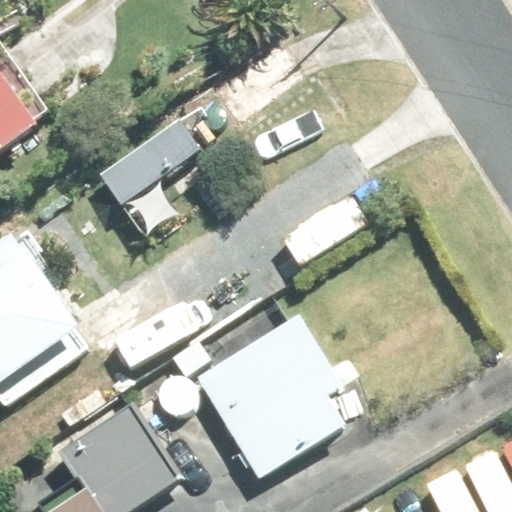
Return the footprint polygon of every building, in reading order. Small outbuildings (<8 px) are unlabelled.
[(0,153),(45,119),(0,54),(0,21),(4,19),(0,12),(0,153)] [(283,40),(215,88),(236,118),(305,70),(283,40)] [(16,232),(0,244),(0,386),(87,322),(16,232)] [(332,390),(350,379),(309,313),(204,376),(264,476),(351,423),(332,390)] [(202,339),(176,356),(191,377),(216,358),(202,339)] [(170,414),(176,417),(182,418),(188,418),(193,415),(198,411),(201,406),(202,400),(201,394),(198,388),(194,384),(188,381),(182,380),(176,382),(170,385),(166,390),(164,396),(164,403),(167,409),(170,414)] [(132,511),(183,478),(136,409),(67,455),(81,480),(30,511),(132,511)] [(511,449),(501,456),(511,472),(511,449)]
